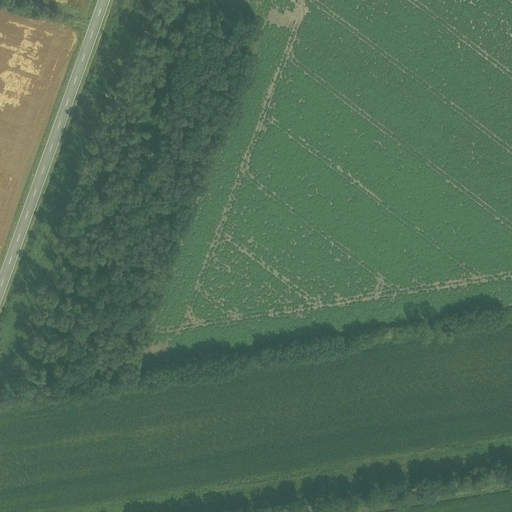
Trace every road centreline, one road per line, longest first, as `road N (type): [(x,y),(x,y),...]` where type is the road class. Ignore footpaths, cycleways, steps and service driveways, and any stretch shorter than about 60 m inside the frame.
road 1 (secondary): [(104,0),(0,301)]
road 2 (residential): [(251,511),(511,471)]
